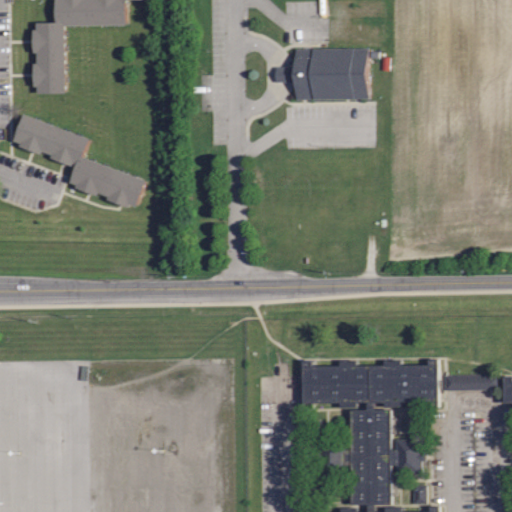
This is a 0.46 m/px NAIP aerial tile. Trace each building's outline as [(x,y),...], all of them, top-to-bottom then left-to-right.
[(37,21),(57,21),(56,0),(128,0),(128,24),(66,24),(66,92),(38,92),(38,86),(35,86),(35,62),(38,62),(38,51),(34,51),(34,28),(38,28),(37,21)] [(371,47),(371,98),(298,99),(298,81),(279,81),(279,66),(298,66),(298,48),(371,47)] [(25,113),(91,138),(84,155),(147,179),(137,206),(131,204),(130,207),(108,199),(109,195),(100,192),(98,195),(77,187),(78,184),(71,181),(78,163),(75,161),(73,165),(52,157),(53,154),(43,150),(42,154),(20,145),(21,142),(15,140),(25,113)] [(305,511),(305,506),(315,506),(315,511),(343,511),(343,506),(359,506),(359,511),(370,511),(370,503),(353,503),(353,494),(348,494),(348,479),(353,479),(353,464),(347,464),(347,473),(330,474),(330,478),(323,478),(323,473),(322,474),(322,461),(318,461),(318,451),(321,451),(321,439),(347,438),(347,448),(353,447),(353,433),(348,433),(347,417),(353,417),(353,409),(369,409),(369,401),(358,401),(358,406),(341,406),(341,401),(313,401),(313,407),(304,408),(304,386),(300,387),(300,380),(304,380),(304,359),(313,359),(313,365),(342,365),(342,359),(358,359),(359,364),(386,364),(386,359),(402,359),(402,364),(430,363),(430,358),(439,358),(440,379),(444,379),(444,385),(440,385),(440,406),(430,406),(430,400),(402,400),(403,406),(386,406),(386,401),(376,401),(376,408),(393,408),(393,417),(397,417),(397,433),(392,433),(392,447),(398,447),(398,438),(424,438),(424,451),(428,451),(428,460),(424,460),(424,472),(422,472),(422,477),(415,477),(415,472),(399,472),(399,464),(393,464),(393,479),(398,479),(398,494),(393,494),(393,503),(377,504),(377,511),(388,511),(388,505),(404,505),(404,511),(432,511),(432,505),(441,505),(441,511),(305,511)] [(502,374),(449,375),(449,391),(503,390),(502,374)] [(418,504),(432,504),(431,486),(418,486),(418,504)]
